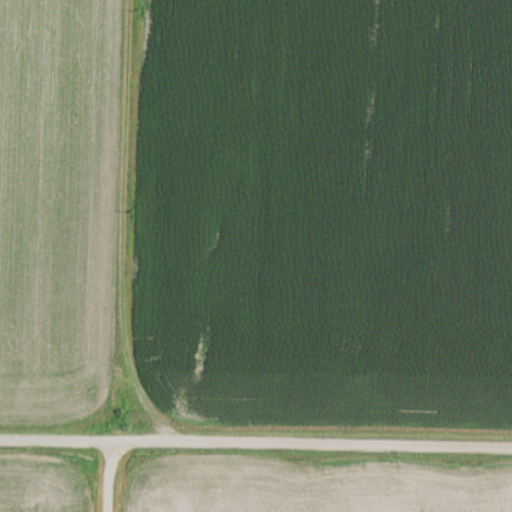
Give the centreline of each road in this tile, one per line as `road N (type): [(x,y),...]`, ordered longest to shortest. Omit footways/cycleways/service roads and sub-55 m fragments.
road 1 (residential): [(511,445),(0,437)]
road 2 (residential): [(128,0),(112,439)]
